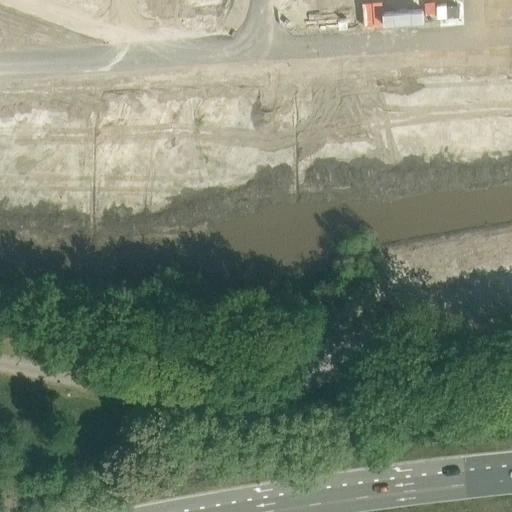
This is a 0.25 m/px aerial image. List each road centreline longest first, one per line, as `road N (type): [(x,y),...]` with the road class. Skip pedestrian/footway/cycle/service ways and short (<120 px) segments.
road 1 (primary): [(511,480),(268,511)]
road 2 (residential): [(247,55),(475,39)]
road 3 (residential): [(0,73),(200,58)]
road 4 (residential): [(200,58),(22,0)]
